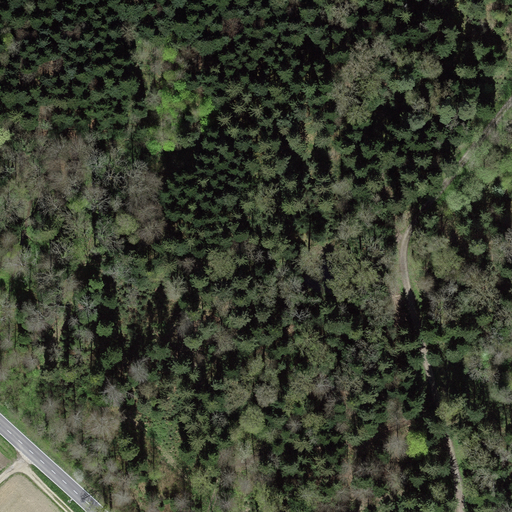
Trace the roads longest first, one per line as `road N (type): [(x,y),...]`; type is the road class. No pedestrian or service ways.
road 1 (track): [(454,511),(400,249),(432,200),(511,111)]
road 2 (primary): [(0,423),(92,511)]
